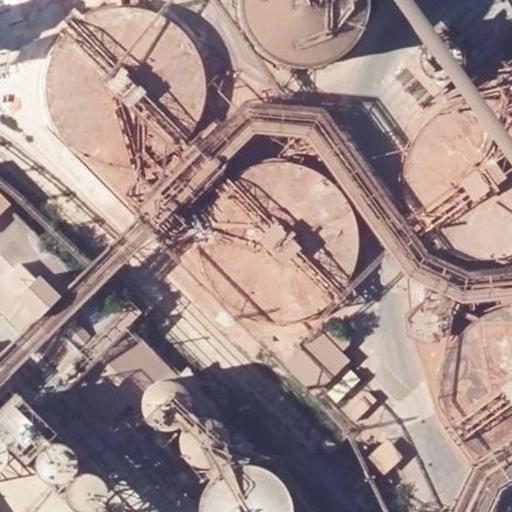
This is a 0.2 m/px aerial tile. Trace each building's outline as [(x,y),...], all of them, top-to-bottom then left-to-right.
[(264,59),(271,63),(274,64),(281,67),(289,69),(296,70),(304,70),(311,70),(319,68),(326,66),(333,63),(339,59),(345,55),(351,50),(356,44),(360,38),(363,31),(366,24),(368,17),(369,9),(370,2),(369,0),(235,0),(235,8),(236,15),(238,23),(241,30),(244,37),(248,43),(253,49),(258,54),(264,59)] [(99,165),(107,168),(114,169),(123,170),(131,170),(139,169),(147,167),(155,165),(163,162),(170,158),(177,153),(184,147),(189,141),(194,135),(199,128),(203,120),(205,112),(207,104),(209,96),(209,87),(209,79),(207,71),(205,63),(202,55),(199,47),(194,40),(189,34),(183,28),(177,22),(170,18),(163,14),(155,10),(147,8),(139,6),(129,5),(121,5),(112,6),(104,8),(96,11),(89,14),(82,19),(75,23),(68,29),(63,35),(58,42),(54,49),(50,57),(47,65),(45,73),(44,81),(44,89),(45,98),(46,106),(48,114),(51,122),(55,129),(60,136),(65,143),(71,149),(77,154),(84,158),(92,162),(99,165)] [(0,67),(3,68),(7,67),(11,65),(14,63),(17,60),(19,56),(21,52),(21,48),(21,44),(20,40),(18,36),(15,33),(12,30),(9,28),(5,27),(0,26),(0,67)] [(437,41),(414,64),(445,96),(468,74),(437,41)] [(438,110),(432,115),(426,119),(421,125),(416,132),(411,139),(408,147),(405,154),(403,162),(402,171),(401,179),(402,187),(403,196),(405,204),(408,211),(412,219),(416,226),(421,232),(427,238),(433,244),(440,248),(448,252),(455,256),(463,258),(471,260),(480,260),(489,260),(497,259),(505,258),(511,255),(511,101),(510,101),(502,99),(494,97),(486,96),(477,97),(469,98),(461,100),(453,102),(446,106),(438,110)] [(251,320),(259,322),(261,323),(269,324),(277,325),(285,325),(294,324),(302,322),(310,319),(317,316),(324,311),(331,306),(337,301),(342,295),(347,288),(351,281),(355,273),(357,266),(359,258),(360,249),(360,241),(360,233),(358,225),(356,217),(352,209),(348,202),(344,195),(338,189),(332,183),(326,178),(319,174),(311,170),(301,166),(293,164),(285,163),(277,163),(269,164),(261,165),(252,168),(245,171),(238,175),(231,179),(224,184),(219,190),(213,197),(209,204),(205,211),(202,219),(200,227),(199,235),(198,243),(199,251),(200,260),(202,268),(205,275),(208,283),(213,290),(218,296),(223,302),(230,308),(236,312),(244,316),(251,320)] [(178,380),(113,313),(43,241),(0,199),(0,308),(94,406),(109,422),(129,404),(141,416),(143,415),(142,410),(142,406),(143,401),(144,397),(146,393),(149,389),(153,386),(157,384),(161,383),(166,382),(170,383),(175,384),(178,380)] [(52,232),(43,241),(113,313),(123,304),(52,232)] [(511,305),(508,306),(500,307),(492,310),(484,313),(477,317),(470,322),(464,327),(458,333),(453,339),(448,346),(445,354),(442,361),(440,369),(438,378),(438,386),(438,394),(440,402),(442,410),(445,418),(448,425),(453,432),(458,439),(464,445),(470,450),(477,455),(484,459),(492,462),(500,464),(508,466),(511,466),(511,305)] [(94,406),(0,308),(0,325),(86,415),(94,406)] [(312,335),(278,370),(308,401),(343,366),(312,335)] [(134,511),(142,505),(0,362),(0,511),(134,511)] [(183,389),(179,386),(175,384),(170,383),(166,382),(161,383),(157,384),(153,386),(149,389),(146,393),(144,397),(143,401),(142,406),(142,410),(143,415),(144,418),(147,422),(150,425),(153,428),(157,430),(162,431),(166,431),(171,431),(175,430),(179,428),(183,425),(186,422),(188,418),(190,413),(191,409),(191,404),(190,400),(188,396),(186,392),(183,389)] [(188,423),(185,426),(182,429),(180,434),(179,438),(178,443),(179,448),(180,453),(182,457),(184,461),(188,465),(192,467),(196,470),(201,471),(206,471),(210,470),(215,469),(219,466),(223,463),(226,460),(228,456),(230,451),(231,447),(231,442),(230,437),(228,433),(226,429),(223,425),(219,422),(215,420),(211,418),(206,418),(201,418),(197,419),(192,420),(188,423)] [(230,468),(225,471),(221,473),(216,477),(212,482),(208,487),(206,492),(203,498),(202,504),(201,510),(201,511),(293,511),(293,509),(292,502),(291,496),(288,491),(285,485),(282,480),(277,476),(272,472),(267,469),(261,467),(255,466),(249,465),(242,465),(236,467),(230,468)]
